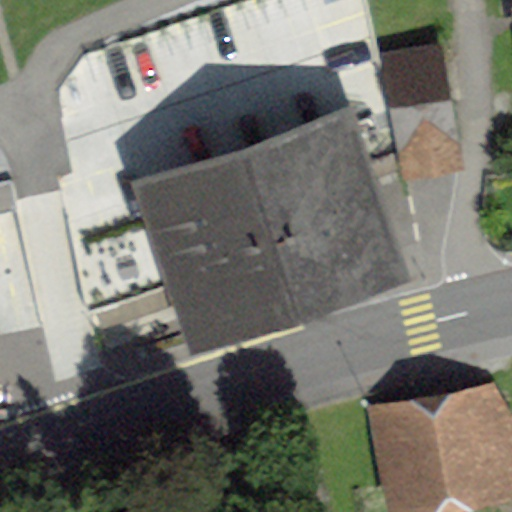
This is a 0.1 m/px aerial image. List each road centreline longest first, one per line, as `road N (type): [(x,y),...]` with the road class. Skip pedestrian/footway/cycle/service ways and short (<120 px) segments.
road 1 (primary): [(476,310),(0,456)]
road 2 (unknown): [(0,110),(32,121),(47,161),(95,426)]
road 3 (residential): [(476,310),(467,262),(475,82),(468,0)]
